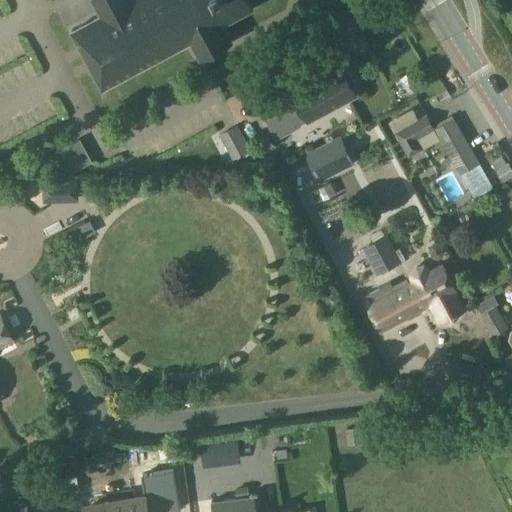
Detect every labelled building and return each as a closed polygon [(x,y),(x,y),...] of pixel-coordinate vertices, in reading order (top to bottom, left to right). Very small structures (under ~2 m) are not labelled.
[(94,0),(102,13),(72,29),(103,87),(192,39),(201,56),(233,39),(224,23),(254,6),(250,0),(94,0)] [(388,53),(389,39),(374,38),(373,53),(388,53)] [(308,120),(358,94),(354,86),(356,83),(350,71),(345,71),(341,63),(326,71),(324,68),(311,75),(313,79),(285,94),(280,85),(256,97),(276,135),(307,119),(308,120)] [(426,113),(394,131),(408,156),(423,147),(417,136),(434,127),(426,113)] [(453,117),(435,128),(461,172),(479,162),(453,117)] [(50,152),(80,134),(74,125),(45,142),(50,152)] [(237,126),(221,134),(234,159),(250,150),(237,126)] [(341,137),(307,153),(320,177),(353,160),(341,137)] [(496,167),(503,180),(511,174),(511,167),(508,161),(506,161),(496,167)] [(76,182),(58,183),(58,199),(76,198),(76,182)] [(95,230),(90,220),(79,225),(85,236),(95,230)] [(387,237),(366,248),(379,274),(401,262),(387,237)] [(443,254),(444,251),(440,243),(436,242),(432,244),(430,248),(434,256),(438,257),(443,254)] [(412,281),(407,284),(419,309),(430,303),(439,321),(465,307),(443,265),(433,271),(431,266),(424,262),(416,263),(410,270),(410,276),(412,281)] [(497,304),(480,314),(493,337),(510,326),(497,304)] [(0,343),(11,338),(0,315),(0,343)] [(362,427),(346,428),(347,445),(363,443),(362,427)] [(214,441),(201,443),(203,463),(217,461),(214,441)] [(147,511),(144,489),(95,496),(96,511),(147,511)] [(256,511),(254,495),(212,501),(213,511),(295,511),(295,510),(279,511),(256,511)]
